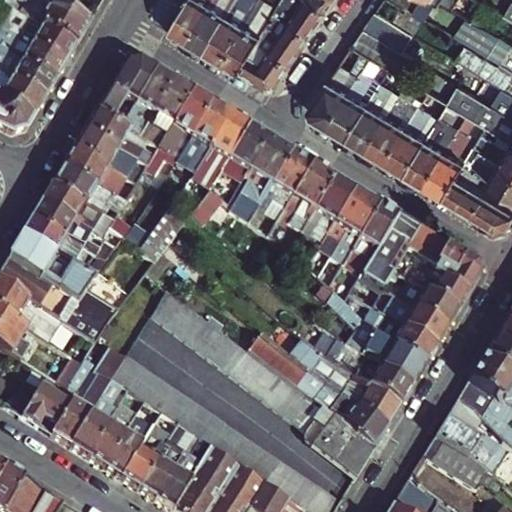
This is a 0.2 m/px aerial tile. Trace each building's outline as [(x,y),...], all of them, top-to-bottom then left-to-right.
[(9,0),(6,6),(29,20),(76,47),(89,26),(46,0),(9,0)] [(159,0),(157,6),(161,18),(174,27),(190,0),(159,0)] [(215,0),(190,0),(174,27),(172,29),(191,41),(215,0)] [(215,0),(191,41),(208,51),(237,2),(233,0),(215,0)] [(224,62),(261,0),(238,0),(237,2),(208,51),(224,62)] [(260,43),(277,13),(280,8),(283,2),(284,0),(261,0),(224,62),(242,73),(251,58),(256,49),(260,43)] [(290,22),(292,23),(313,35),(332,9),(317,0),(284,0),(283,2),(298,10),(290,22)] [(317,0),(332,9),(337,0),(317,0)] [(394,0),(417,13),(424,0),(394,0)] [(485,4),(478,0),(437,0),(475,22),(485,4)] [(511,0),(478,0),(485,4),(511,19),(511,0)] [(377,12),(366,28),(394,45),(404,28),(377,12)] [(76,47),(29,20),(23,30),(7,21),(3,28),(66,65),(76,47)] [(292,23),(273,51),(294,64),(313,35),(292,23)] [(66,65),(3,28),(0,32),(0,34),(15,43),(8,54),(56,82),(66,65)] [(354,47),(373,58),(392,69),(400,74),(408,79),(419,60),(394,45),(366,28),(354,47)] [(260,43),(256,49),(261,53),(265,46),(260,43)] [(277,89),(294,64),(273,51),(263,64),(251,58),(242,73),(270,90),(277,89)] [(0,63),(0,72),(46,99),(56,82),(8,54),(2,65),(0,63)] [(511,74),(487,60),(479,73),(511,92),(511,74)] [(95,114),(112,124),(126,100),(135,106),(156,71),(139,61),(125,64),(113,84),(101,103),(95,114)] [(314,116),(330,125),(351,92),(341,86),(353,66),(344,61),(313,108),(314,116)] [(447,78),(432,68),(421,87),(431,93),(436,96),(447,78)] [(349,137),(369,148),(390,115),(382,110),(395,90),(391,88),(400,74),(392,69),(370,103),(349,137)] [(145,114),(153,118),(175,83),(156,71),(135,106),(124,124),(123,127),(133,133),(145,114)] [(330,125),(349,137),(370,103),(363,99),(375,78),(364,71),(351,92),(330,125)] [(46,99),(0,72),(0,95),(35,116),(46,99)] [(175,83),(153,118),(140,140),(153,148),(168,123),(172,126),(192,94),(175,83)] [(407,171),(428,138),(421,134),(434,113),(431,112),(439,98),(436,96),(431,93),(409,126),(388,160),(407,171)] [(192,94),(172,126),(158,150),(154,156),(161,160),(164,155),(169,159),(184,135),(190,139),(211,105),(192,94)] [(35,116),(0,95),(0,129),(13,136),(27,131),(35,116)] [(369,148),(388,160),(409,126),(402,123),(415,102),(402,95),(390,115),(369,148)] [(466,114),(488,127),(511,141),(511,116),(506,113),(478,96),(466,114)] [(195,173),(230,116),(211,105),(190,139),(176,163),(195,173)] [(125,141),(129,134),(121,129),(115,126),(112,124),(95,114),(93,118),(84,132),(137,163),(147,169),(153,158),(125,141)] [(248,127),(230,116),(195,173),(166,214),(183,226),(190,218),(210,191),(228,162),(248,127)] [(427,183),(448,150),(439,145),(452,124),(441,118),(428,138),(407,171),(427,183)] [(118,120),(115,126),(121,129),(123,127),(124,124),(118,120)] [(228,162),(247,173),(268,139),(248,127),(228,162)] [(511,141),(488,127),(476,146),(511,167),(511,141)] [(446,195),(465,165),(467,161),(459,157),(471,136),(460,130),(448,150),(427,183),(446,195)] [(137,163),(84,132),(73,150),(121,178),(135,187),(139,181),(129,176),(137,163)] [(247,173),(244,178),(249,181),(238,198),(240,199),(238,203),(244,206),(238,216),(250,224),(292,154),(268,139),(247,173)] [(511,167),(476,146),(467,161),(465,165),(483,175),(490,180),(494,182),(511,193),(511,167)] [(73,150),(62,169),(110,197),(124,206),(127,200),(119,194),(121,190),(116,187),(121,178),(73,150)] [(312,165),(292,154),(250,224),(256,229),(272,203),(285,210),(312,165)] [(334,179),(312,165),(285,210),(268,238),(277,245),(288,227),(294,231),(292,235),(298,239),(334,179)] [(477,184),(483,175),(465,165),(446,195),(476,213),(489,191),(477,184)] [(62,169),(51,187),(104,218),(110,207),(105,204),(110,197),(62,169)] [(354,191),(334,179),(298,239),(288,255),(305,271),(310,263),(301,257),(311,239),(321,246),(354,191)] [(476,213),(500,227),(511,225),(511,223),(511,193),(494,182),(489,191),(476,213)] [(51,187),(40,204),(101,241),(109,229),(112,223),(104,218),(51,187)] [(228,194),(233,197),(236,191),(231,188),(228,194)] [(329,262),(367,199),(354,191),(321,246),(316,253),(329,262)] [(345,264),(380,207),(367,199),(329,262),(342,269),(345,264)] [(40,204),(30,221),(88,255),(89,256),(96,245),(112,255),(116,249),(110,246),(101,241),(40,204)] [(362,274),(397,217),(380,207),(345,264),(362,274)] [(166,214),(150,237),(138,253),(153,266),(183,226),(166,214)] [(477,265),(397,217),(362,274),(357,283),(379,296),(382,292),(390,279),(393,281),(396,276),(393,274),(407,250),(437,267),(432,276),(438,280),(429,296),(458,313),(469,294),(480,277),(477,265)] [(30,221),(19,239),(76,273),(88,255),(30,221)] [(138,253),(150,237),(134,226),(124,242),(138,253)] [(110,246),(116,249),(122,241),(116,236),(110,246)] [(19,239),(0,270),(0,287),(69,329),(96,345),(118,312),(84,292),(91,282),(76,273),(19,239)] [(325,269),(311,261),(310,263),(305,271),(317,282),(323,272),(325,269)] [(390,279),(382,292),(447,331),(458,313),(429,296),(396,276),(393,281),(390,279)] [(0,287),(0,316),(26,332),(83,365),(83,364),(88,357),(89,354),(63,338),(69,329),(0,287)] [(371,311),(376,314),(381,307),(406,322),(402,329),(436,350),(447,331),(382,292),(379,296),(371,311)] [(313,443),(358,477),(373,452),(363,444),(353,437),(343,429),(331,420),(320,411),(310,403),(299,395),(288,386),(277,378),(265,369),(254,361),(244,353),(233,344),(223,336),(167,293),(151,318),(313,443)] [(347,311),(353,300),(348,297),(342,307),(347,311)] [(412,390),(425,368),(376,339),(361,325),(347,311),(342,307),(334,298),(325,307),(354,335),(345,350),(412,390)] [(402,329),(376,314),(371,311),(370,310),(361,325),(376,339),(425,368),(436,350),(402,329)] [(511,311),(503,326),(511,331),(511,311)] [(0,352),(31,371),(53,384),(62,369),(19,344),(26,332),(0,316),(0,352)] [(400,409),(412,390),(345,350),(342,348),(316,325),(300,343),(317,355),(400,409)] [(244,353),(254,361),(265,369),(277,378),(288,386),(299,395),(310,403),(320,411),(331,420),(343,429),(353,437),(363,444),(373,452),(387,431),(327,388),(318,399),(286,374),(294,365),(287,359),(247,326),(233,344),(244,353)] [(511,331),(503,326),(493,343),(511,353),(511,331)] [(287,359),(294,365),(327,388),(387,431),(391,424),(400,409),(317,355),(300,343),(287,359)] [(511,353),(493,343),(482,361),(511,378),(511,353)] [(69,449),(99,400),(107,387),(111,381),(123,362),(107,353),(94,374),(91,372),(50,438),(69,449)] [(93,360),(88,357),(83,364),(88,367),(89,365),(93,360)] [(277,497),(288,506),(297,511),(302,511),(315,491),(127,359),(111,381),(127,393),(137,400),(144,404),(154,411),(160,416),(177,427),(188,435),(194,439),(198,442),(200,443),(210,451),(221,458),(232,466),(244,475),(255,482),(263,488),(266,490),(277,497)] [(511,378),(482,361),(456,404),(473,414),(485,427),(490,419),(507,428),(511,419),(511,378)] [(7,411),(50,438),(91,372),(94,368),(89,365),(88,367),(83,364),(83,365),(66,392),(53,384),(31,371),(7,411)] [(69,449),(86,460),(113,416),(127,393),(111,381),(107,387),(115,392),(107,405),(99,400),(69,449)] [(86,460),(103,470),(130,427),(144,404),(137,400),(123,423),(113,416),(86,460)] [(473,414),(456,404),(451,411),(433,441),(477,468),(484,472),(492,458),(477,446),(487,429),(485,427),(473,414)] [(103,470),(120,481),(160,416),(154,411),(140,433),(130,427),(103,470)] [(120,481),(137,492),(177,427),(160,416),(120,481)] [(137,492),(154,502),(194,439),(188,435),(177,427),(137,492)] [(154,502),(170,511),(171,511),(202,464),(191,458),(200,443),(198,442),(194,439),(154,502)] [(477,468),(433,441),(421,461),(472,492),(484,472),(477,468)] [(313,443),(309,449),(354,484),(358,477),(313,443)] [(511,466),(511,465),(511,454),(502,446),(496,453),(511,466)] [(171,511),(247,511),(263,488),(255,482),(244,475),(232,466),(221,458),(210,451),(202,464),(171,511)] [(2,511),(22,480),(3,469),(0,473),(0,511),(2,511)] [(22,480),(2,511),(57,511),(62,505),(22,480)] [(440,511),(406,485),(398,497),(389,511),(440,511)] [(297,511),(288,506),(277,497),(266,490),(263,488),(247,511),(297,511)] [(302,511),(335,511),(338,507),(315,491),(302,511)]
